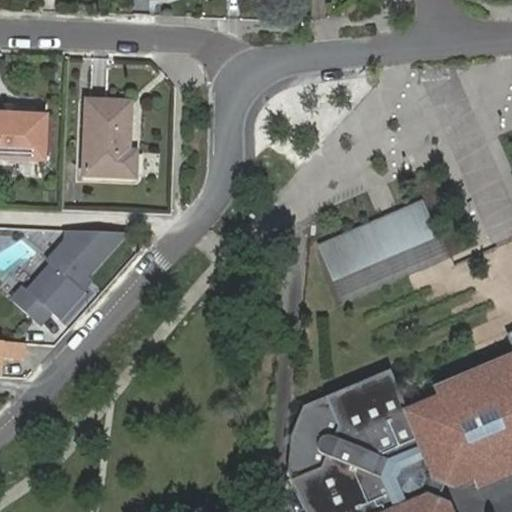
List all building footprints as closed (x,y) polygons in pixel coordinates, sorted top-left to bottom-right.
[(85,99),(82,174),(135,176),(136,150),(128,150),(129,100),(85,99)] [(6,120),(0,120),(0,158),(41,160),(43,115),(6,113),(6,120)] [(424,199),(317,245),(340,299),(447,254),(424,199)] [(127,232),(68,230),(67,239),(48,260),(52,264),(28,290),(24,285),(12,298),(35,318),(46,306),(53,311),(60,319),(84,291),(83,289),(79,286),(88,276),(127,233),(127,232)] [(83,289),(92,279),(88,276),(79,286),(83,289)] [(35,318),(41,324),(53,311),(46,306),(35,318)] [(12,343),(0,342),(0,358),(11,360),(12,343)] [(448,511),(446,505),(436,501),(444,486),(451,489),(471,480),(511,463),(511,355),(436,388),(440,397),(406,411),(390,375),(385,377),(383,373),(329,395),(331,399),(326,400),(323,397),(302,406),(291,436),(288,470),(292,479),(295,478),(298,484),(294,486),(305,511),(448,511)] [(511,475),(511,463),(471,480),(475,491),(511,475)]
